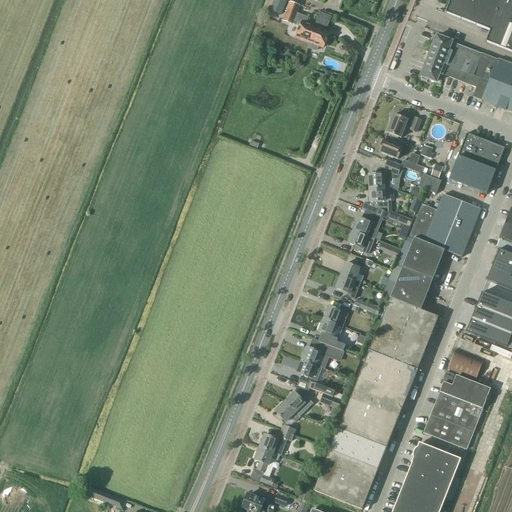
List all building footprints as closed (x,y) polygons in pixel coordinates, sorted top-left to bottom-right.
[(274,0),(271,11),(281,15),(286,0),(274,0)] [(511,0),(450,0),(445,14),(447,14),(490,31),(486,42),(511,52),(511,0)] [(313,33),(311,33),(314,28),(313,28),(305,25),(308,17),(298,13),(301,6),(290,1),(282,21),(293,25),(295,21),(301,23),(296,36),(310,42),(313,33)] [(314,28),(311,33),(313,33),(310,42),(311,42),(308,49),(317,52),(319,45),(324,47),(329,34),(322,31),(324,25),(326,26),(330,17),(319,13),(313,28),(314,28)] [(422,80),(427,82),(429,80),(436,83),(440,74),(442,75),(453,43),(454,42),(437,36),(436,38),(434,37),(431,44),(434,45),(421,77),(422,77),(422,80)] [(474,97),(483,101),(482,102),(499,59),(498,60),(482,53),(482,54),(453,43),(442,75),(444,76),(444,75),(477,88),(474,97)] [(511,64),(499,59),(482,102),(497,107),(497,108),(505,111),(505,110),(511,112),(511,64)] [(315,72),(314,75),(327,80),(329,74),(326,73),(325,75),(315,72)] [(400,118),(394,115),(387,134),(401,140),(406,127),(411,129),(410,130),(417,133),(422,120),(416,118),(415,119),(410,116),(402,113),(400,118)] [(467,139),(450,183),(489,198),(506,155),(467,139)] [(403,147),(384,140),(379,153),(398,160),(403,147)] [(420,155),(429,159),(429,158),(432,159),(434,155),(431,154),(433,150),(424,146),(420,155)] [(404,160),(402,166),(407,169),(422,175),(425,168),(417,165),(420,156),(416,155),(412,164),(404,160)] [(382,174),(369,175),(370,189),(390,188),(391,188),(391,185),(392,174),(398,177),(399,172),(401,166),(388,161),(382,174)] [(439,179),(443,168),(436,165),(431,176),(439,179)] [(424,175),(419,187),(428,191),(433,178),(424,175)] [(442,182),(433,178),(428,191),(437,194),(442,182)] [(410,195),(421,199),(424,191),(413,187),(410,195)] [(370,189),(370,203),(365,203),(363,210),(366,211),(375,215),(383,218),(387,219),(390,213),(389,213),(389,201),(391,201),(390,188),(370,189)] [(390,299),(421,311),(445,251),(462,258),(481,210),(444,195),(437,211),(422,205),(409,237),(414,239),(390,299)] [(511,208),(511,209),(511,208),(511,210),(499,239),(500,239),(497,247),(511,253),(511,208)] [(359,218),(354,231),(374,239),(381,224),(383,218),(375,215),(366,211),(362,220),(359,218)] [(374,239),(354,231),(348,244),(359,248),(358,250),(368,254),(374,239)] [(511,255),(499,250),(486,281),(511,291),(511,255)] [(346,264),(341,276),(361,284),(364,277),(358,275),(360,269),(346,264)] [(361,284),(341,276),(336,289),(348,293),(347,295),(348,295),(349,296),(349,297),(350,298),(355,300),(361,284)] [(390,280),(384,277),(380,284),(387,287),(390,280)] [(511,304),(482,293),(466,332),(507,349),(511,336),(511,304)] [(421,311),(390,299),(380,325),(428,344),(439,318),(421,311)] [(356,300),(354,306),(360,308),(361,308),(377,315),(379,309),(356,300)] [(329,307),(324,319),(339,325),(343,327),(348,314),(344,312),(329,307)] [(324,319),(319,332),(323,334),(321,337),(319,342),(338,350),(344,352),(346,345),(338,341),(338,340),(343,327),(339,325),(324,319)] [(428,344),(380,325),(369,352),(417,371),(426,350),(428,344)] [(313,340),(309,349),(322,354),(329,357),(340,361),(344,352),(338,350),(319,342),(313,340)] [(307,348),(302,361),(317,367),(321,368),(324,370),(329,357),(322,354),(309,349),(307,348)] [(483,361),(456,350),(448,370),(475,381),(483,361)] [(369,353),(354,390),(402,410),(417,371),(369,352),(369,353)] [(297,373),(312,379),(317,380),(321,368),(317,367),(302,361),(297,373)] [(453,384),(456,376),(447,373),(444,381),(453,384)] [(456,376),(453,384),(452,387),(444,383),(440,393),(483,410),(491,390),(456,376)] [(322,386),(309,381),(307,388),(320,392),(323,394),(333,397),(335,391),(322,386)] [(354,390),(348,407),(396,425),(402,410),(354,390)] [(285,402),(296,414),(299,417),(313,404),(307,397),(302,401),(295,393),(285,402)] [(483,410),(440,393),(431,416),(474,432),(483,410)] [(340,411),(344,401),(333,397),(323,394),(319,404),(340,411)] [(296,414),(285,402),(275,412),(286,424),(296,414)] [(348,407),(338,430),(387,449),(396,425),(348,407)] [(424,433),(448,443),(467,450),(468,446),(469,446),(474,432),(431,416),(426,429),(424,433)] [(328,418),(325,425),(333,429),(336,421),(328,418)] [(282,431),(294,436),(296,430),(284,425),(282,431)] [(330,451),(378,470),(387,449),(338,430),(330,451)] [(265,435),(260,448),(280,456),(281,456),(287,440),(292,442),(294,436),(282,431),(279,437),(280,437),(279,440),(265,435)] [(413,457),(413,458),(392,511),(439,511),(460,459),(419,443),(417,447),(416,448),(415,450),(414,451),(414,452),(413,454),(413,455),(413,457)] [(260,448),(255,461),(260,463),(257,470),(265,473),(270,459),(276,461),(278,462),(280,456),(260,448)] [(330,451),(314,491),(362,510),(378,470),(330,451)] [(264,475),(261,482),(273,487),(277,489),(279,483),(275,481),(275,480),(264,475)] [(126,502),(86,487),(83,495),(122,510),(126,502)] [(274,503),(285,508),(289,499),(278,494),(274,503)] [(247,497),(243,508),(253,511),(260,511),(262,508),(268,510),(271,503),(264,500),(263,501),(248,495),(247,497)] [(301,503),(297,511),(306,511),(309,506),(301,503)]
